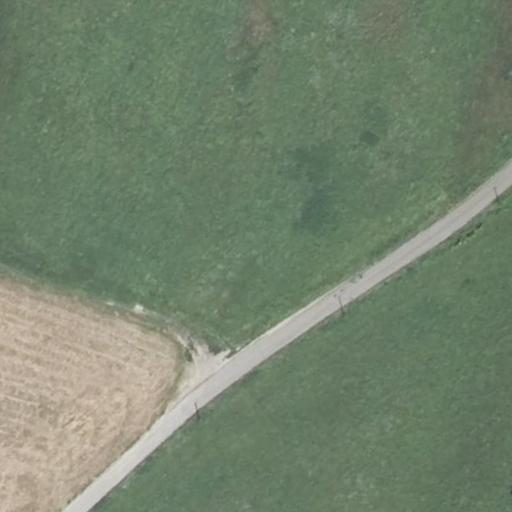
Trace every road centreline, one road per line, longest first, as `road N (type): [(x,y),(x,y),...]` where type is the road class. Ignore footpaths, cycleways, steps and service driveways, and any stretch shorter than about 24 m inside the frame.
road 1 (unclassified): [(511,158),(220,369),(69,511)]
road 2 (track): [(0,272),(168,330),(220,369)]
